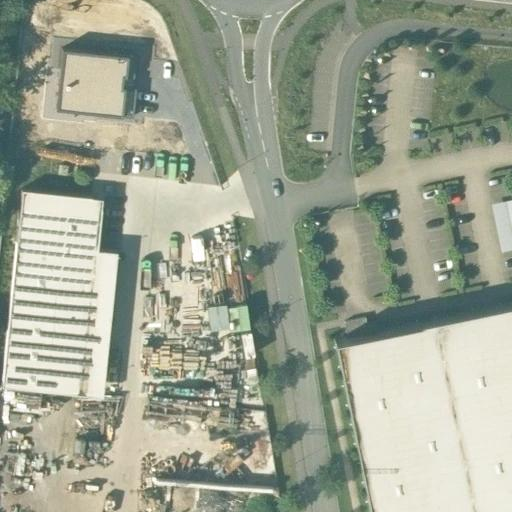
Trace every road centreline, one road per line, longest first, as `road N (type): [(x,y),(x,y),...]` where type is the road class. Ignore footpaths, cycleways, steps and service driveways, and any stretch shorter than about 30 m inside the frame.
road 1 (residential): [(276,201),(337,189),(346,79),(383,30),(511,35)]
road 2 (residential): [(324,511),(276,201)]
road 3 (residential): [(217,0),(228,19),(237,84),(261,135)]
road 4 (residential): [(261,135),(261,44),(276,2)]
